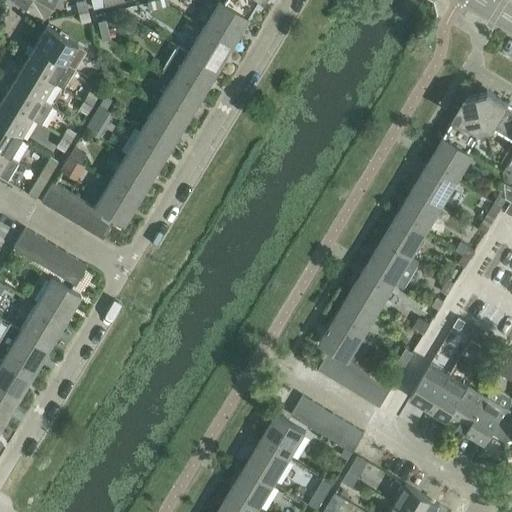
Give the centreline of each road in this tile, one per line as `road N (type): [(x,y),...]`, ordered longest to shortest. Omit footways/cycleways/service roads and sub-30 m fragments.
road 1 (residential): [(125,272),(289,0)]
road 2 (residential): [(0,476),(125,272)]
road 3 (residential): [(468,286),(382,430)]
road 4 (residential): [(125,272),(0,198)]
road 5 (residential): [(491,487),(382,430)]
